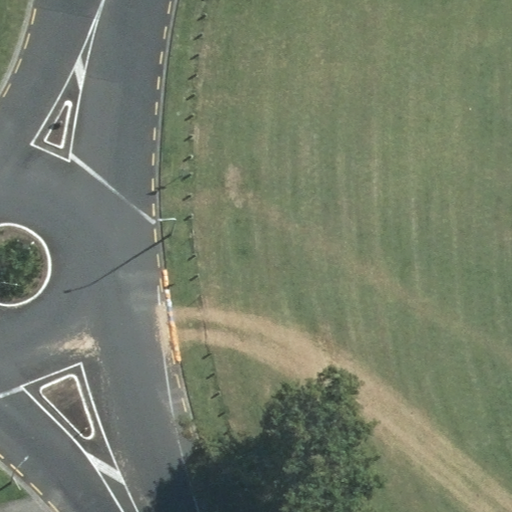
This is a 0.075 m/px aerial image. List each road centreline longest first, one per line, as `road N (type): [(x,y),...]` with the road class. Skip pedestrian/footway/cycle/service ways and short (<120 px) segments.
road 1 (tertiary): [(100,6),(89,237)]
road 2 (tertiary): [(91,284),(117,481)]
road 3 (tertiary): [(0,167),(100,6)]
road 4 (tertiary): [(117,481),(0,360)]
